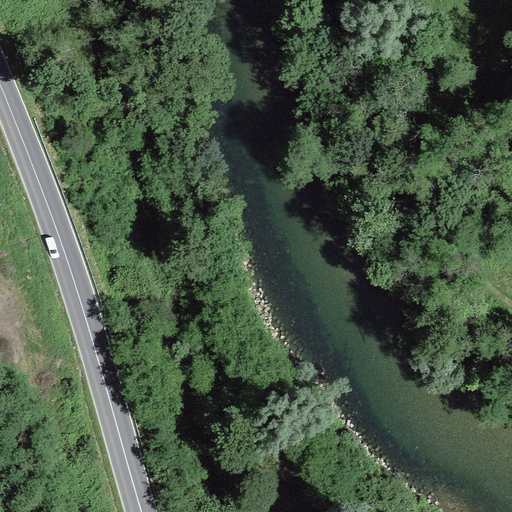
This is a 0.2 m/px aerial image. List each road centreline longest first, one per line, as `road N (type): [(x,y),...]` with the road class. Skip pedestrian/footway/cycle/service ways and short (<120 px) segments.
road 1 (primary): [(0,85),(67,260),(138,511)]
road 2 (track): [(385,511),(241,416),(163,209)]
